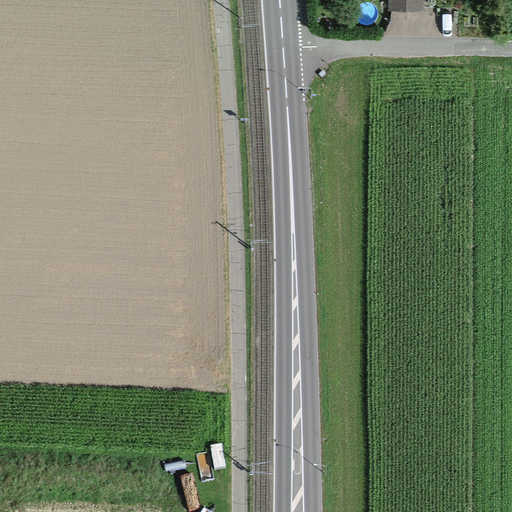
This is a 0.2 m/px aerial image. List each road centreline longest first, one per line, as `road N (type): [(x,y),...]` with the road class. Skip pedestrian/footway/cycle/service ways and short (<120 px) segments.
road 1 (track): [(234,511),(220,0)]
road 2 (primary): [(298,511),(283,49)]
road 3 (residential): [(283,49),(511,52)]
